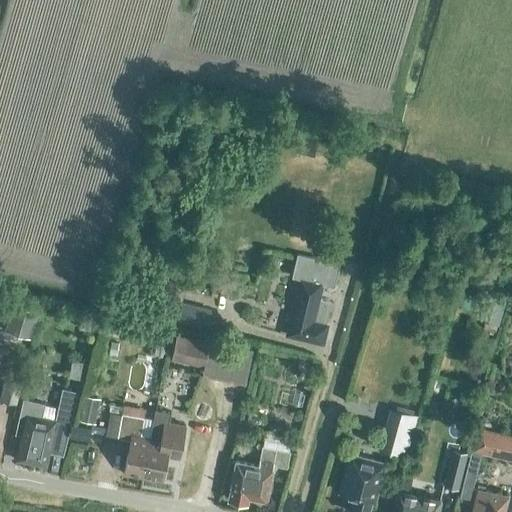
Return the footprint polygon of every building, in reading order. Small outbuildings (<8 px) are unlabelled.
[(323,343),(327,324),(326,323),(331,303),(318,299),(322,283),(333,285),(338,265),(297,255),(292,276),(300,278),(291,316),(286,335),(323,343)] [(420,303),(446,308),(449,296),(423,291),(420,303)] [(505,305),(490,299),(483,320),(498,325),(505,305)] [(208,324),(212,307),(186,301),(182,319),(208,324)] [(109,316),(105,303),(86,308),(89,322),(109,316)] [(30,339),(38,312),(12,304),(4,331),(30,339)] [(159,331),(154,356),(164,357),(168,333),(159,331)] [(203,366),(208,343),(177,336),(172,359),(203,366)] [(219,337),(213,360),(255,371),(261,348),(219,337)] [(90,368),(95,351),(82,347),(78,364),(90,368)] [(0,399),(16,404),(28,363),(11,359),(0,397),(0,399)] [(17,425),(23,427),(16,460),(46,466),(49,452),(63,455),(78,392),(63,388),(55,420),(41,417),(43,404),(23,399),(17,425)] [(94,423),(99,398),(84,395),(79,420),(94,423)] [(379,449),(407,456),(418,414),(390,407),(379,449)] [(150,437),(143,477),(163,480),(169,447),(181,450),(186,425),(169,422),(171,412),(156,409),(154,419),(150,437)] [(122,413),(117,437),(130,440),(123,473),(143,477),(150,437),(154,419),(143,417),(122,413)] [(243,420),(240,431),(251,433),(253,423),(243,420)] [(89,438),(90,427),(71,424),(70,435),(89,438)] [(474,431),(470,450),(481,452),(494,455),(511,459),(511,434),(499,432),(498,436),(474,431)] [(291,437),(265,432),(258,465),(236,460),(228,498),(247,502),(248,496),(266,500),(273,464),(287,467),(290,451),(288,451),(291,437)] [(458,488),(467,453),(453,449),(444,485),(458,488)] [(455,511),(452,511),(451,511),(503,511),(508,495),(477,488),(476,490),(472,489),(481,452),(470,450),(459,496),(474,499),(471,511),(455,511)] [(349,453),(338,492),(352,496),(347,511),(367,511),(371,501),(374,502),(385,463),(349,453)] [(436,511),(440,499),(409,492),(412,478),(404,477),(401,491),(398,490),(393,511),(436,511)]
